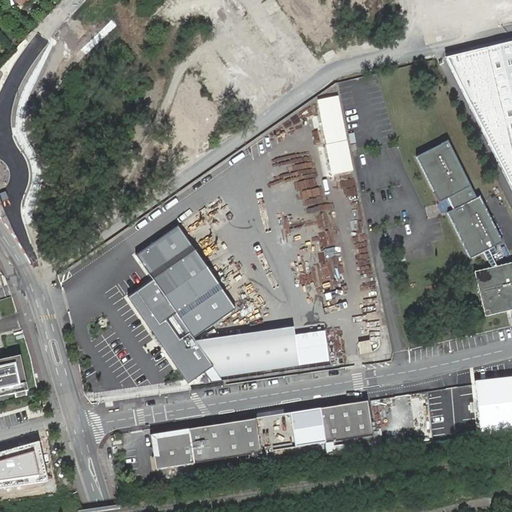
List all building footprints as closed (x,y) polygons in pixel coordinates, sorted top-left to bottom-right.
[(511,42),(448,58),(511,187),(511,42)] [(506,242),(480,198),(451,141),(417,157),(440,204),(447,213),(470,256),(482,252),(506,242)] [(211,365),(193,339),(234,309),(174,226),(134,255),(151,278),(124,297),(186,383),(211,365)] [(493,249),(485,253),(494,268),(478,272),(489,317),(511,311),(511,263),(502,266),(493,249)] [(293,324),(193,339),(211,365),(219,377),(330,360),(325,329),(295,334),(293,324)] [(360,355),(368,354),(371,353),(370,341),(358,343),(360,355)] [(20,354),(0,358),(0,395),(28,389),(20,354)] [(511,427),(511,377),(475,382),(481,430),(511,427)] [(367,401),(319,409),(325,443),(373,435),(367,401)] [(146,456),(148,470),(253,451),(247,416),(170,430),(170,433),(146,438),(149,456),(146,456)] [(401,442),(409,442),(408,427),(400,427),(401,442)] [(142,436),(146,456),(149,456),(146,438),(170,433),(170,430),(142,436)]
